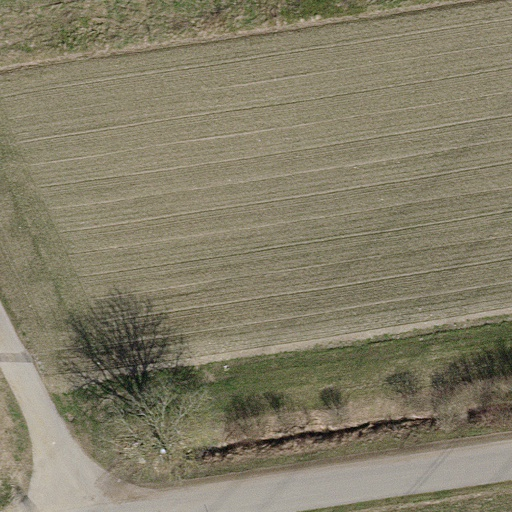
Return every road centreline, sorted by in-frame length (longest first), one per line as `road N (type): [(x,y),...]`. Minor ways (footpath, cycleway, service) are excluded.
road 1 (unclassified): [(165,511),(511,460)]
road 2 (track): [(0,333),(25,388),(110,511)]
